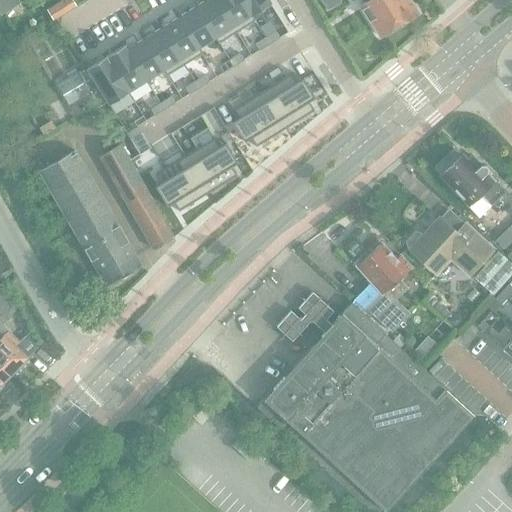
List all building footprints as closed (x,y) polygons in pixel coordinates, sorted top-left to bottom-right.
[(0,0),(0,13),(17,4),(15,0),(0,0)] [(205,0),(195,6),(215,39),(233,28),(215,0),(205,0)] [(240,0),(215,0),(233,28),(251,17),(240,0)] [(267,0),(240,0),(251,17),(270,5),(267,0)] [(340,0),(320,0),(328,11),(342,3),(340,0)] [(417,14),(408,0),(361,0),(365,5),(361,7),(380,37),(417,14)] [(195,6),(178,17),(198,50),(215,39),(195,6)] [(178,17),(160,28),(181,60),(198,50),(178,17)] [(160,28),(143,39),(163,71),(181,60),(160,28)] [(275,32),(264,38),(269,45),(279,39),(275,32)] [(264,38),(254,45),(259,52),(269,45),(264,38)] [(125,45),(124,46),(146,82),(163,71),(143,39),(127,49),(125,45)] [(124,46),(105,57),(128,93),(146,82),(124,46)] [(239,54),(229,61),(233,67),(243,61),(239,54)] [(105,57),(86,69),(108,105),(128,93),(105,57)] [(229,61),(219,67),(223,74),(233,67),(229,61)] [(268,74),(271,79),(281,73),(277,68),(268,74)] [(69,77),(56,84),(69,105),(81,98),(89,94),(76,73),(69,77)] [(291,73),(262,91),(285,129),(314,111),(309,102),(315,98),(302,78),(296,82),(291,73)] [(204,76),(194,82),(198,89),(208,83),(204,76)] [(194,82),(184,88),(188,95),(198,89),(194,82)] [(238,118),(232,122),(244,142),(250,138),(256,147),(285,129),(262,91),(233,109),(238,118)] [(170,97),(159,104),(164,110),(174,104),(170,97)] [(159,104),(149,110),(153,117),(164,110),(159,104)] [(51,121),(39,128),(43,136),(56,129),(51,121)] [(136,127),(126,134),(130,141),(141,134),(136,127)] [(197,149),(185,156),(208,193),(237,175),(232,167),(238,163),(225,143),(219,147),(214,138),(208,128),(190,138),(197,149)] [(73,152),(39,172),(73,229),(107,209),(73,152)] [(505,191),(475,158),(470,163),(462,155),(460,156),(456,152),(437,169),(441,174),(439,175),(467,206),(481,194),(491,205),(505,191)] [(161,183),(155,187),(167,207),(173,203),(178,212),(208,193),(185,156),(155,174),(161,183)] [(138,178),(117,190),(152,250),(172,238),(138,178)] [(106,286),(140,266),(107,209),(73,229),(106,286)] [(415,233),(406,242),(408,246),(411,249),(410,250),(436,275),(454,256),(472,272),(493,249),(465,223),(457,233),(439,217),(422,236),(419,233),(415,233)] [(511,224),(495,241),(504,250),(511,242),(511,224)] [(356,265),(380,292),(364,308),(392,332),(409,313),(394,298),(406,288),(398,279),(411,267),(400,255),(395,259),(381,243),(367,255),(365,253),(357,261),(359,263),(356,265)] [(511,263),(498,251),(473,278),(493,296),(511,274),(511,263)] [(4,286),(0,289),(0,300),(9,309),(14,303),(4,286)] [(511,287),(510,286),(502,293),(508,299),(511,294),(511,287)] [(331,325),(325,320),(332,312),(311,293),(298,308),(305,314),(300,321),(290,312),(277,327),(287,337),(291,340),(311,319),(325,332),(331,325)] [(502,293),(495,301),(500,305),(501,307),(508,299),(502,293)] [(494,300),(488,307),(494,312),(500,305),(495,301),(494,300)] [(430,307),(445,320),(449,315),(445,311),(445,308),(442,306),(439,306),(435,302),(430,307)] [(298,361),(287,373),(263,399),(287,422),(385,511),(473,416),(400,349),(392,342),(384,335),(385,334),(352,303),(331,325),(325,332),(298,361)] [(452,316),(447,322),(456,330),(465,321),(459,316),(452,316)] [(482,321),(477,327),(486,335),(491,329),(482,321)] [(0,365),(9,375),(15,369),(19,369),(24,364),(24,359),(26,357),(15,346),(19,342),(0,323),(0,365)] [(399,334),(392,342),(400,349),(407,341),(399,334)] [(511,338),(503,349),(511,357),(511,338)] [(0,388),(2,387),(2,383),(9,375),(0,365),(0,388)]
